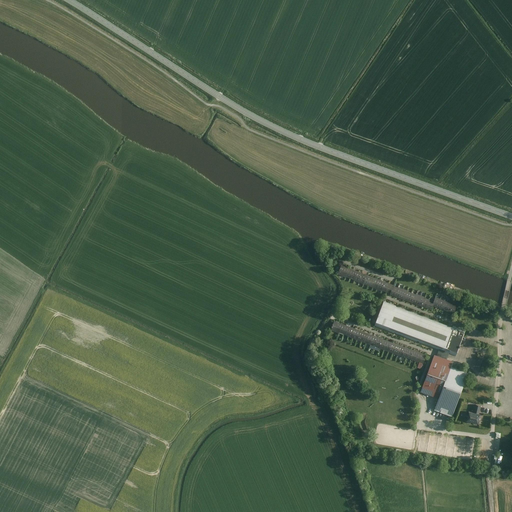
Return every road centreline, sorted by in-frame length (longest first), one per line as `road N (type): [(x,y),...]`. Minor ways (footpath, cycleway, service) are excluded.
road 1 (secondary): [(68,0),(293,136),(511,216)]
road 2 (residential): [(511,270),(498,337),(491,511)]
